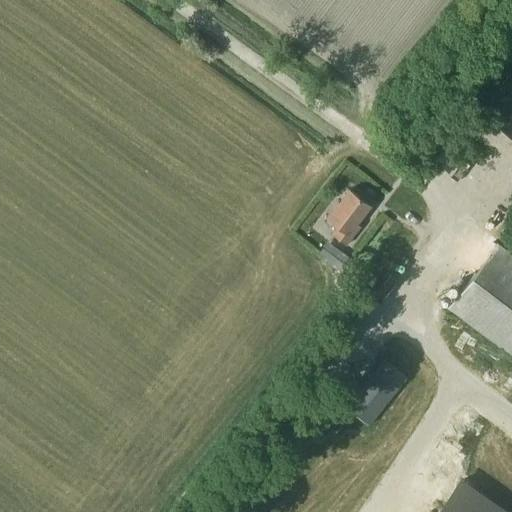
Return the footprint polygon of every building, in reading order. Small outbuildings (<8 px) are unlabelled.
[(511,72),(481,108),(511,133),(511,72)] [(333,234),(346,244),(360,226),(357,224),(371,205),(349,189),(339,202),(338,201),(326,217),(338,227),(333,234)] [(448,307),(511,356),(511,254),(497,243),(448,307)] [(406,377),(384,359),(346,406),(369,425),(406,377)] [(506,511),(463,482),(441,511),(506,511)]
